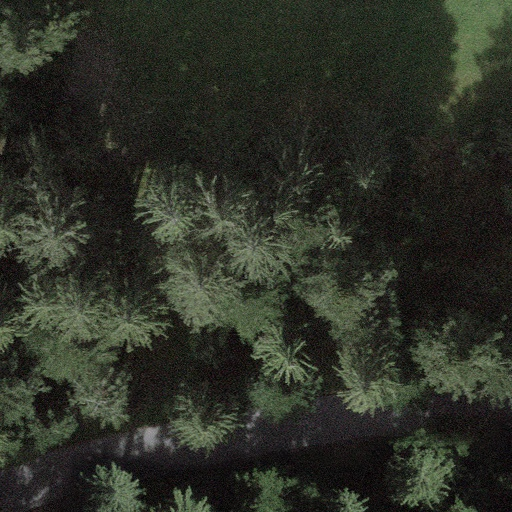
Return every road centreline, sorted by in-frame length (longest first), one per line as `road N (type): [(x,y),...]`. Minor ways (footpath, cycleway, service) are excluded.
road 1 (unclassified): [(0,493),(45,478),(511,399)]
road 2 (track): [(333,431),(511,487)]
